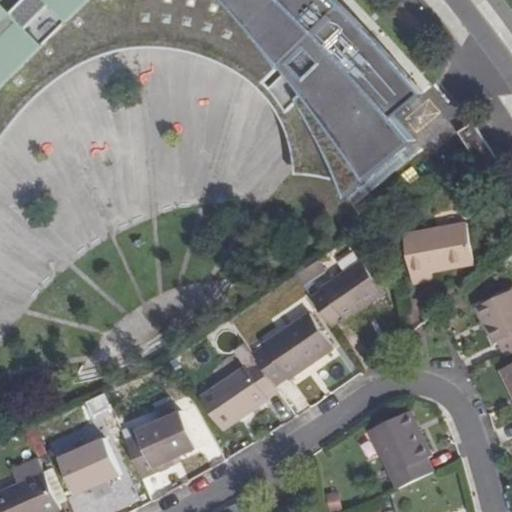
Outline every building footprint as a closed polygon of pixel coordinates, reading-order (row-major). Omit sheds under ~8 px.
[(0,0),(0,63),(2,61),(16,48),(64,0),(0,0)] [(30,108),(47,92),(65,77),(84,66),(100,59),(120,52),(142,49),(140,43),(140,27),(142,10),(145,0),(64,0),(16,48),(2,61),(0,63),(0,145),(5,138),(15,125),(30,108)] [(425,94),(374,37),(336,0),(145,0),(142,10),(140,27),(140,43),(156,43),(173,44),(181,45),(197,49),(216,55),(256,81),(268,91),(276,98),(286,112),(291,123),(297,139),(303,169),(313,170),(318,170),(328,172),(338,175),(341,182),(347,198),(416,143),(396,118),(425,94)] [(197,49),(181,45),(173,44),(156,43),(140,43),(142,49),(163,49),(182,51),(199,55),(218,63),(259,89),(272,103),(282,119),(291,142),(295,160),(296,175),(329,179),(336,181),(341,182),(338,175),(328,172),(318,170),(313,170),(303,169),(297,139),(291,123),(286,112),(276,98),(268,91),(256,81),(216,55),(197,49)] [(489,145),(475,123),(460,132),(474,155),(489,145)] [(503,167),(489,145),(474,155),(489,176),(503,167)] [(473,178),(464,164),(452,173),(461,186),(473,178)] [(475,263),(468,221),(405,233),(413,282),(432,279),(431,271),(475,263)] [(384,293),(361,260),(323,287),(325,289),(313,297),(332,326),(344,317),(346,320),(384,293)] [(511,352),(511,288),(476,306),(493,342),(498,340),(506,355),(511,352)] [(266,345),(253,354),(275,385),(287,377),(288,379),(334,348),(310,313),(264,344),(266,345)] [(246,367),(246,366),(201,397),(223,430),(269,398),(267,396),(277,389),(275,385),(257,360),(246,367)] [(511,363),(500,369),(511,393),(511,363)] [(432,455),(411,409),(370,429),(398,488),(434,471),(427,457),(432,455)] [(196,447),(180,413),(139,431),(137,425),(123,432),(143,479),(158,471),(155,466),(179,455),(196,447)] [(122,472),(105,436),(60,457),(75,493),(122,472)] [(182,460),(179,455),(155,466),(158,471),(182,460)] [(44,472),(38,458),(13,469),(19,483),(44,472)] [(51,511),(60,508),(44,472),(19,483),(0,491),(0,505),(2,511),(51,511)]
